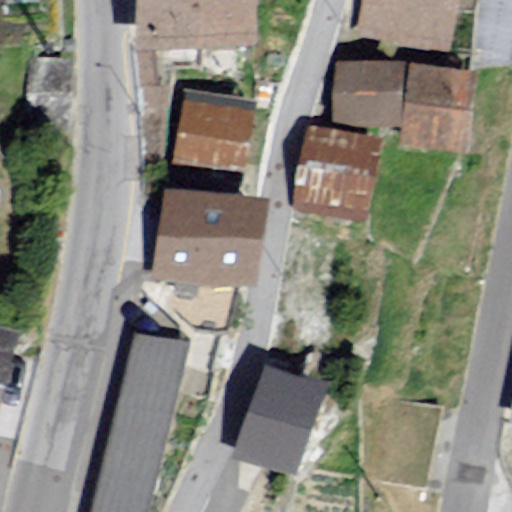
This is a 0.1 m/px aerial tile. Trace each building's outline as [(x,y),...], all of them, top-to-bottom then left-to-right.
[(259,0),(139,0),(139,48),(259,49),(259,0)] [(367,0),(362,39),(453,53),(461,0),(367,0)] [(71,60),(29,59),(27,129),(69,130),(71,60)] [(406,64),(335,64),(335,121),(406,121),(406,64)] [(472,70),(406,64),(406,121),(406,145),(467,148),(472,70)] [(268,103),(184,92),(175,161),(259,172),(268,103)] [(380,138),(307,127),(295,204),(369,215),(380,138)] [(259,200),(165,190),(156,274),(250,284),(259,200)] [(0,404),(15,329),(0,325),(0,404)] [(131,335),(92,511),(147,511),(184,346),(131,335)] [(237,449),(292,469),(322,387),(267,367),(237,449)] [(357,481),(425,491),(437,410),(369,400),(357,481)]
